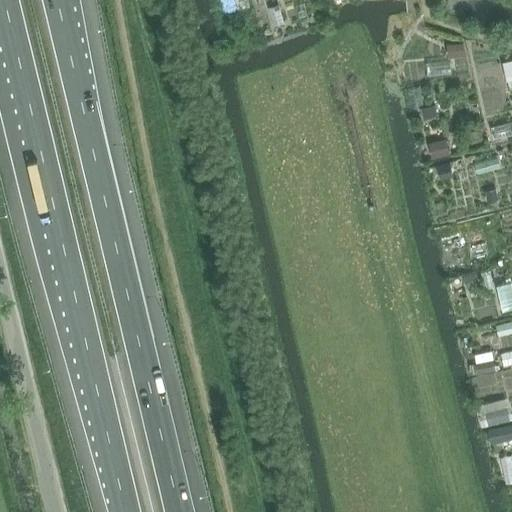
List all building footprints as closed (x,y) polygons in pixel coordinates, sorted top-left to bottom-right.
[(286,0),(273,0),(277,12),(289,8),(286,0)] [(465,46),(466,35),(452,33),(450,44),(465,46)] [(406,52),(406,69),(428,68),(428,51),(406,52)] [(431,64),(456,63),(455,51),(431,51),(431,64)] [(494,102),(511,100),(508,70),(490,72),(494,102)] [(511,112),(496,114),(497,125),(511,123),(511,112)] [(453,129),(432,130),(433,147),(454,146),(453,129)] [(489,179),(489,194),(510,194),(510,179),(489,179)] [(511,254),(511,249),(508,229),(488,233),(493,258),(511,254)] [(478,350),(497,347),(496,339),(476,342),(478,350)] [(490,353),(479,353),(480,381),(511,379),(511,361),(491,362),(490,353)] [(483,412),(510,410),(509,392),(482,393),(483,412)] [(511,443),(500,447),(508,471),(511,470),(511,443)]
